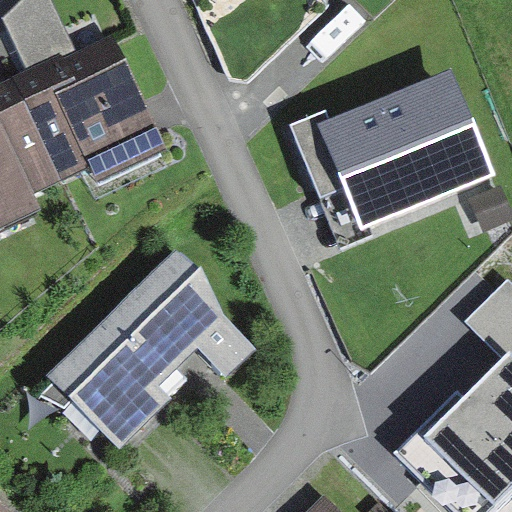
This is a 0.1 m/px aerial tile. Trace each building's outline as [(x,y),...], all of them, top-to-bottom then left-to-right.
[(96,184),(154,158),(106,53),(15,94),(57,187),(91,172),(96,184)] [(23,202),(57,187),(15,94),(0,100),(0,230),(30,217),(23,202)] [(331,145),(365,228),(477,183),(444,100),(331,145)] [(181,270),(56,395),(116,454),(206,363),(228,385),(253,361),(219,327),(204,293),(181,270)] [(495,361),(511,352),(511,288),(469,310),(495,361)] [(448,419),(511,480),(511,478),(511,369),(508,365),(448,419)]
